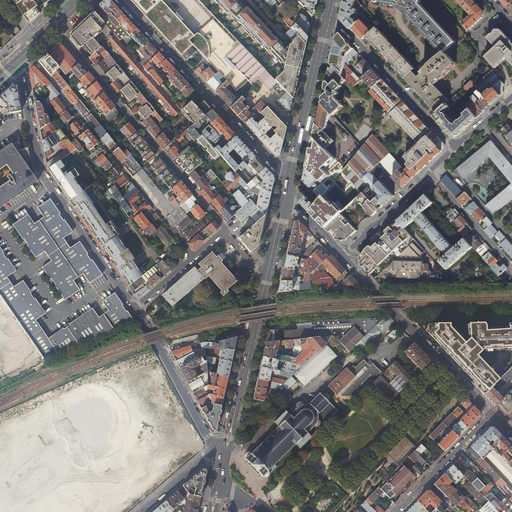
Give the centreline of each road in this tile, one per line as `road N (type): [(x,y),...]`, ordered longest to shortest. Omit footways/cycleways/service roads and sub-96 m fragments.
road 1 (residential): [(17,57),(37,162),(136,309)]
road 2 (residential): [(227,233),(53,24)]
road 3 (residential): [(25,50),(195,259)]
road 4 (residential): [(120,0),(289,179)]
road 5 (tertiary): [(491,414),(343,260)]
road 6 (primary): [(268,271),(225,453)]
road 7 (residential): [(328,11),(455,147)]
road 8 (primary): [(328,11),(289,179)]
road 9 (residential): [(136,309),(214,448)]
road 10 (residential): [(511,267),(429,173)]
road 11 (residential): [(343,260),(429,173)]
